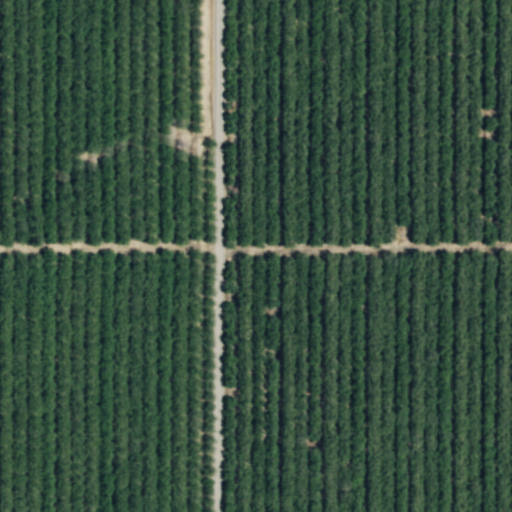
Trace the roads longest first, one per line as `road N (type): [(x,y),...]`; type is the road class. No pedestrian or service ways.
road 1 (track): [(0,248),(511,247)]
road 2 (track): [(219,248),(216,511)]
road 3 (track): [(219,248),(218,0)]
